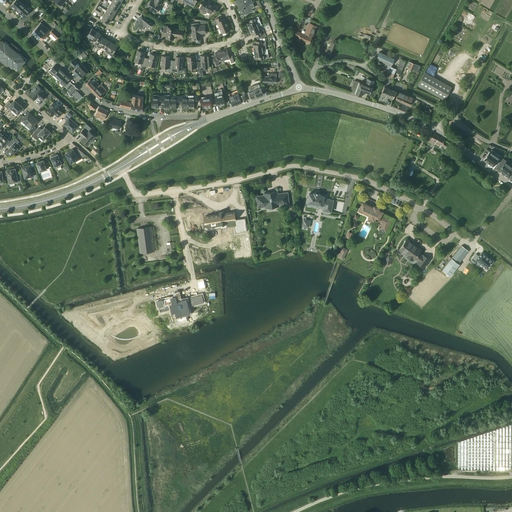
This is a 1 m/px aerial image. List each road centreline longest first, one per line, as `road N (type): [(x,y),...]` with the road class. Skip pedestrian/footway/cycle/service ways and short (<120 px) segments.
road 1 (residential): [(419,206),(365,179),(294,165),(136,194),(119,167)]
road 2 (residential): [(511,152),(356,64),(312,71),(312,79),(342,95)]
road 3 (unclassified): [(294,511),(372,484),(511,477)]
road 4 (secondary): [(119,167),(190,126),(299,88)]
road 5 (secondary): [(511,184),(437,131),(342,95)]
road 6 (residential): [(150,116),(89,96),(0,9)]
road 7 (residential): [(118,32),(155,46),(211,46),(238,36),(222,0)]
road 8 (residential): [(5,163),(70,137),(0,77)]
road 9 (secondary): [(119,167),(70,192),(0,209)]
